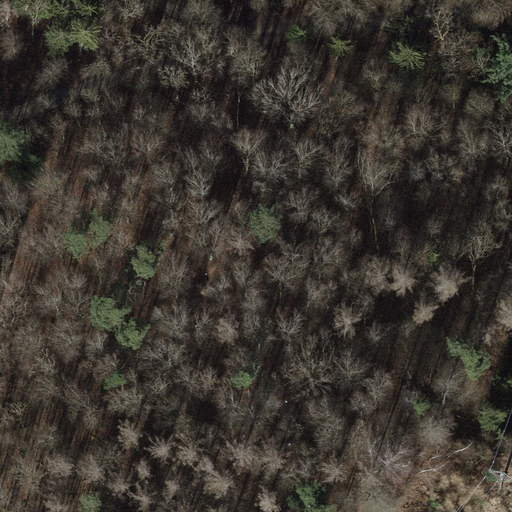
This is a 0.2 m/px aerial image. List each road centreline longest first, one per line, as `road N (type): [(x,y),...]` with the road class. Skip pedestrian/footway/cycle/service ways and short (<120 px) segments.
road 1 (track): [(175,0),(212,22),(277,23),(511,5)]
road 2 (track): [(0,121),(152,76),(277,23)]
